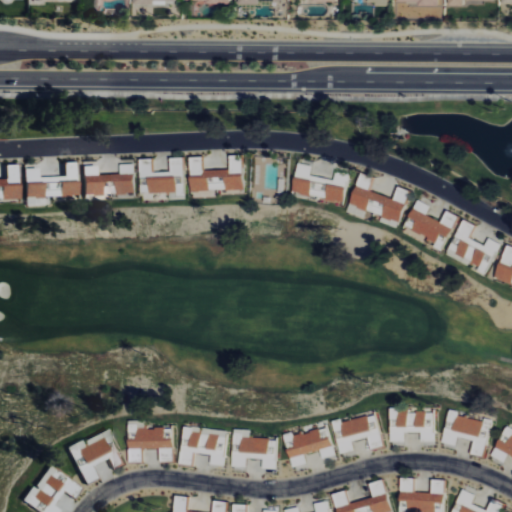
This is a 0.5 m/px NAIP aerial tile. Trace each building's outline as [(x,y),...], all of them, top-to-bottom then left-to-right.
[(242,155),(230,156),(230,170),(203,171),(202,157),(190,157),(191,192),(244,190),(242,155)] [(140,159),(141,191),(148,191),(148,194),(168,193),(169,200),(185,199),(184,158),(170,158),(171,172),(153,173),(152,159),(140,159)] [(23,169),(24,207),(50,206),(50,198),(76,197),(75,162),(62,163),(63,177),(37,178),(37,169),(23,169)] [(81,166),(82,195),(135,194),(134,164),(120,164),(121,174),(96,175),(95,166),(81,166)] [(350,173),(336,171),(335,180),(311,176),(312,166),(298,164),(293,194),(345,203),(350,173)] [(0,200),(18,200),(17,165),(4,165),(4,179),(0,179),(0,200)] [(348,213),(365,218),(367,212),(401,222),(410,191),(398,187),(394,199),(370,191),(375,177),(360,173),(348,213)] [(458,216),(447,211),(442,222),(427,216),(431,206),(416,200),(405,228),(437,241),(440,233),(450,237),(458,216)] [(488,274),(502,244),(490,238),(486,246),(471,239),(477,226),(464,220),(447,254),(488,274)] [(449,238),(441,234),(434,248),(442,251),(449,238)] [(511,246),(506,245),(496,279),(511,283),(511,246)] [(391,442),(405,442),(405,433),(421,432),(421,441),(435,441),(434,412),(399,412),(399,408),(390,408),(391,442)] [(485,457),(491,421),(458,416),(459,411),(449,410),(443,444),(456,446),(458,438),(474,440),(472,455),(485,457)] [(341,455),(355,451),(352,441),(368,438),(371,450),(384,447),(377,414),(341,423),(341,419),(333,421),(341,455)] [(130,463),(144,463),(144,449),(161,449),(161,463),(174,462),(174,429),(147,429),(147,421),(130,421),(130,463)] [(492,456),(505,462),(508,455),(511,457),(511,426),(507,425),(492,456)] [(225,466),(229,432),(185,427),(181,465),(193,466),(195,454),(212,456),(211,465),(225,466)] [(336,456),(329,427),(295,436),(294,433),(285,435),(293,468),(307,464),(305,455),(320,451),(322,459),(336,456)] [(66,447),(83,485),(96,479),(91,466),(106,459),(112,470),(124,464),(107,430),(82,441),(82,440),(66,447)] [(233,467),(247,468),(247,459),(264,460),(263,469),(278,470),(279,440),(251,438),(252,430),(235,430),(233,467)] [(80,488),(47,466),(22,501),(37,511),(58,511),(59,511),(52,506),(62,492),(72,499),(80,488)] [(445,480),(432,480),(432,493),(414,493),(415,479),(401,478),(399,511),(435,511),(436,504),(444,504),(445,480)] [(333,495),(337,511),(391,511),(384,480),(370,484),(374,498),(350,504),(346,491),(333,495)] [(500,511),(504,503),(492,499),(488,511),(472,505),(475,495),(461,490),(453,511),(500,511)] [(226,511),(227,502),(214,501),(213,511),(193,511),(187,511),(188,497),(174,496),(173,511),(226,511)] [(285,510),(285,511),(329,511),(328,501),(315,504),(316,511),(299,511),(299,508),(285,510)]
